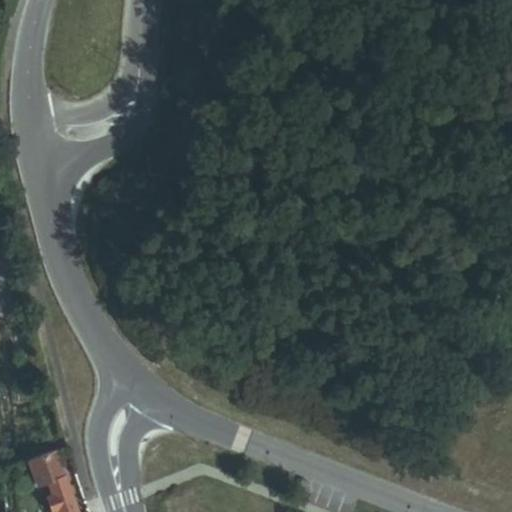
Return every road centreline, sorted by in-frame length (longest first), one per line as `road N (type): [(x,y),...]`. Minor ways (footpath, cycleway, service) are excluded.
road 1 (residential): [(143,388),(246,443),(423,511)]
road 2 (tertiary): [(143,388),(95,333),(62,274),(28,145)]
road 3 (tertiary): [(28,145),(111,133),(133,119),(146,98),(147,0)]
road 4 (residential): [(41,0),(27,63),(28,145)]
road 5 (tertiary): [(126,511),(114,450),(124,411),(143,388)]
